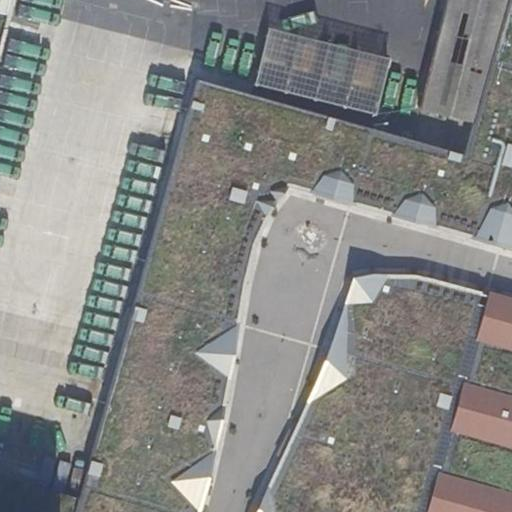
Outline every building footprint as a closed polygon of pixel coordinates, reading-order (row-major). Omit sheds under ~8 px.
[(511,0),(468,159),(196,82),(77,498),(72,511),(200,511),(216,451),(231,383),(240,323),(247,272),(256,237),(270,212),(288,185),(313,191),(351,201),(391,214),(433,223),(473,234),(511,244),(511,0)] [(449,126),(469,131),(506,0),(443,0),(417,107),(451,117),(449,126)] [(378,112),(391,58),(269,28),(257,77),(302,88),(300,94),(316,98),(319,83),(341,89),(338,102),(378,112)] [(511,350),(476,340),(489,295),(416,272),(379,272),(351,278),(341,304),(323,362),(304,400),(267,481),(255,506),(251,511),(427,511),(439,473),(511,492),(511,450),(450,434),(464,384),(511,396),(511,350)] [(511,301),(489,295),(476,340),(511,350),(511,301)] [(450,434),(511,450),(511,396),(464,384),(450,434)] [(511,511),(511,492),(439,473),(427,511),(511,511)]
